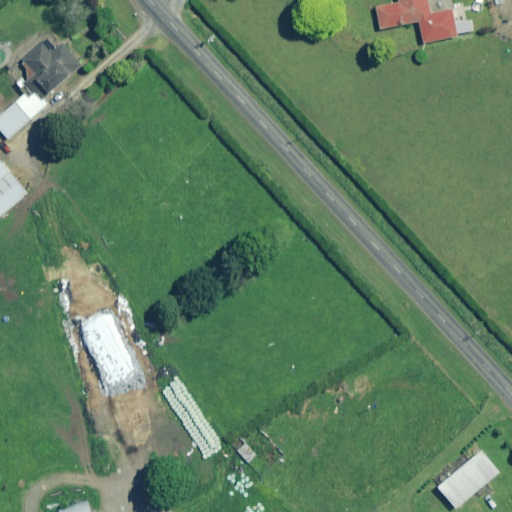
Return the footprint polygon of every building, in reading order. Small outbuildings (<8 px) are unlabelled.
[(452,10),(431,14),(428,1),(432,1),(431,0),(398,0),(399,3),(377,8),(381,29),(420,22),(424,44),(458,37),(458,34),(473,31),(471,20),(466,21),(463,3),(452,5),(452,10)] [(35,94),(43,103),(46,100),(82,65),(62,45),(58,49),(47,38),(23,61),(36,74),(25,84),(35,94)] [(45,107),(34,95),(30,99),(26,95),(0,117),(0,129),(8,139),(45,107)] [(0,217),(28,194),(0,161),(0,217)] [(238,450),(247,464),(257,457),(247,443),(238,450)] [(500,472),(483,452),(439,488),(457,509),(500,472)] [(92,511),(89,503),(60,511),(92,511)]
